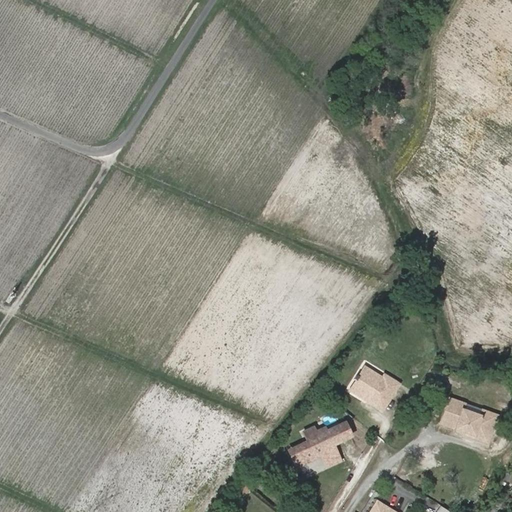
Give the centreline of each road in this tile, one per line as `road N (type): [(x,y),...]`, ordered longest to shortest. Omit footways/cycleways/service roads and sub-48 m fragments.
road 1 (track): [(209,511),(399,282),(114,151)]
road 2 (unclassified): [(0,112),(98,154),(114,151),(218,0)]
road 3 (track): [(0,304),(279,427)]
road 4 (track): [(114,151),(0,330)]
road 5 (track): [(31,0),(174,68)]
